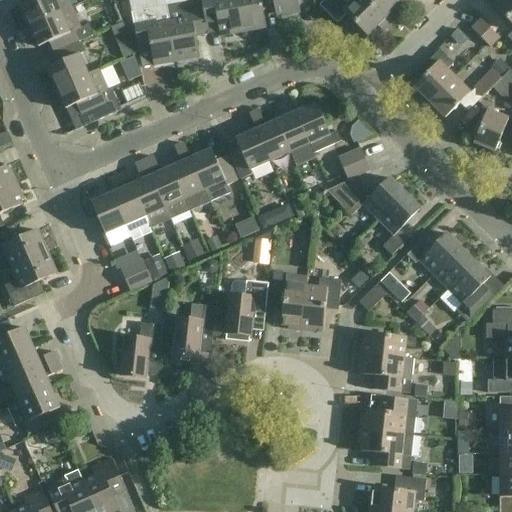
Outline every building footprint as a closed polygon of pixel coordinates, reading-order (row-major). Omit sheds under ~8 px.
[(20,7),(29,28),(72,9),(67,0),(30,0),(31,2),(20,7)] [(200,0),(197,0),(166,6),(177,63),(200,58),(196,37),(208,35),(204,18),(203,10),(200,0)] [(200,0),(203,10),(204,18),(216,16),(220,38),(243,33),(236,0),(200,0)] [(236,0),(243,33),(266,29),(262,8),(274,5),(272,0),(236,0)] [(272,0),(274,5),(276,18),(300,14),(297,0),(272,0)] [(387,29),(390,25),(365,0),(354,0),(350,4),(345,0),(325,0),(319,6),(337,24),(346,15),(368,37),(378,27),(382,31),(385,27),(387,29)] [(365,0),(390,25),(394,22),(392,20),(396,16),(392,13),(402,2),(400,0),(365,0)] [(511,0),(500,0),(494,7),(511,25),(511,33),(507,38),(511,42),(511,0)] [(154,67),(177,63),(166,6),(131,12),(138,48),(150,46),(154,67)] [(72,9),(29,28),(38,48),(49,43),(54,54),(79,43),(94,36),(89,25),(80,29),(72,9)] [(490,48),(499,39),(481,20),(472,29),(490,48)] [(57,90),(88,76),(79,56),(83,54),(79,43),(54,54),(59,64),(48,69),(57,90)] [(414,88),(429,103),(455,78),(447,70),(453,64),(440,50),(425,65),(431,70),(414,88)] [(483,98),(492,89),(501,80),(501,79),(510,71),(499,59),(490,68),(492,70),(474,89),(483,98)] [(106,104),(101,94),(108,91),(99,71),(88,76),(57,90),(66,110),(77,105),(81,116),(86,113),(91,124),(121,111),(116,100),(106,104)] [(511,71),(510,71),(501,79),(501,80),(492,89),(502,98),(503,96),(511,100),(511,71)] [(470,94),(455,78),(429,103),(445,119),(470,94)] [(316,105),(296,114),(309,145),(329,137),(316,105)] [(495,153),(508,120),(487,111),(474,144),(495,153)] [(248,116),(255,131),(269,163),(289,154),(275,123),(265,127),(258,112),(248,116)] [(309,145),(296,114),(275,123),(289,154),(309,145)] [(269,163),(255,131),(235,140),(240,151),(230,155),(241,180),(251,176),(249,171),(269,163)] [(171,168),(190,212),(209,203),(191,160),(184,144),(174,148),(181,164),(171,168)] [(370,171),(360,150),(339,159),(348,181),(370,171)] [(230,194),(226,186),(236,182),(225,157),(215,161),(211,151),(191,160),(209,203),(230,194)] [(154,158),(145,162),(170,220),(190,212),(171,168),(161,173),(154,158)] [(143,181),(132,186),(150,229),(170,220),(145,162),(136,166),(143,181)] [(0,192),(17,185),(10,169),(7,170),(6,167),(0,169),(0,192)] [(369,199),(361,191),(364,188),(360,177),(326,192),(352,217),(363,206),(378,221),(405,194),(389,179),(369,199)] [(17,185),(0,192),(0,228),(4,227),(0,217),(0,215),(23,205),(21,202),(24,201),(17,185)] [(132,186),(112,195),(131,237),(150,229),(132,186)] [(405,194),(378,221),(393,237),(382,248),(391,257),(409,239),(400,230),(421,210),(405,194)] [(92,203),(106,234),(111,246),(131,237),(112,195),(92,203)] [(0,257),(6,255),(12,268),(47,253),(37,231),(15,241),(10,229),(0,232),(0,257)] [(425,238),(407,256),(416,265),(419,262),(433,276),(461,249),(446,234),(433,247),(425,238)] [(475,263),(461,249),(433,276),(448,291),(475,263)] [(5,286),(9,295),(14,308),(40,297),(34,284),(56,275),(47,253),(12,268),(18,281),(5,286)] [(143,262),(122,271),(130,291),(151,283),(143,262)] [(490,278),(475,263),(448,291),(462,305),(459,308),(468,317),(491,295),(482,286),(490,278)] [(302,331),(307,287),(295,285),(296,276),(274,274),(271,299),(284,301),(281,326),(288,327),(288,330),(302,331)] [(394,274),(385,283),(405,303),(414,295),(394,274)] [(307,287),(302,331),(315,333),(316,330),(323,331),(326,305),(339,307),(342,281),(319,279),(318,288),(307,287)] [(225,335),(226,335),(226,341),(249,344),(249,337),(251,337),(254,307),(266,309),(268,284),(236,281),(232,284),(230,296),(229,296),(225,335)] [(387,295),(377,285),(359,303),(369,313),(387,295)] [(415,323),(423,316),(428,310),(419,301),(406,314),(415,323)] [(216,308),(203,307),(192,305),(190,320),(177,319),(172,358),(198,361),(201,336),(213,337),(216,308)] [(0,359),(2,363),(33,349),(24,329),(14,334),(9,323),(0,326),(0,359)] [(124,338),(120,377),(146,379),(149,350),(161,351),(164,327),(141,324),(140,339),(124,338)] [(503,338),(503,359),(503,360),(511,359),(511,325),(488,325),(488,338),(503,338)] [(404,359),(405,347),(415,348),(416,339),(365,334),(364,341),(361,340),(360,354),(404,359)] [(2,363),(10,383),(58,362),(54,353),(40,359),(39,359),(38,359),(33,349),(2,363)] [(360,375),(373,377),(372,390),(410,394),(413,360),(404,359),(360,354),(358,368),(361,368),(360,375)] [(511,359),(503,360),(503,359),(493,359),(493,381),(488,381),(488,394),(511,394),(511,359)] [(19,403),(51,389),(46,378),(48,378),(62,371),(58,362),(10,383),(19,402),(19,403)] [(16,428),(24,425),(29,436),(54,424),(49,414),(60,409),(51,389),(19,403),(19,402),(7,407),(16,428)] [(500,433),(511,432),(511,398),(500,398),(500,433)] [(417,403),(391,400),(384,399),(382,412),(364,410),(364,417),(361,417),(359,431),(413,437),(417,403)] [(413,437),(359,431),(358,445),(361,445),(360,452),(386,455),(384,468),(410,471),(413,437)] [(500,455),(511,454),(511,432),(500,433),(500,455)] [(495,452),(495,439),(477,438),(477,451),(495,452)] [(500,476),(511,476),(511,454),(500,455),(500,476)] [(95,476),(82,482),(95,511),(117,511),(119,511),(111,493),(123,488),(125,492),(111,460),(91,469),(95,476)] [(500,511),(511,511),(511,476),(500,476),(500,511)] [(368,509),(398,511),(413,511),(414,502),(424,503),(426,481),(401,478),(399,491),(374,488),(373,495),(370,495),(368,509)] [(95,511),(82,482),(70,487),(67,480),(47,488),(57,511),(67,511),(71,510),(72,511),(95,511)] [(26,506),(14,511),(50,511),(41,491),(23,499),(26,506)]
